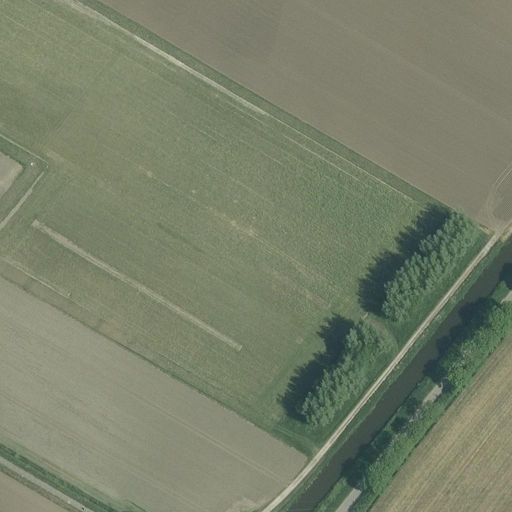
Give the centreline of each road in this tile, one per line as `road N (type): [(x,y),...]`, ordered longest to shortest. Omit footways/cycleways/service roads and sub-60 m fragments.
road 1 (track): [(264,511),(496,235)]
road 2 (tertiary): [(340,511),(511,296)]
